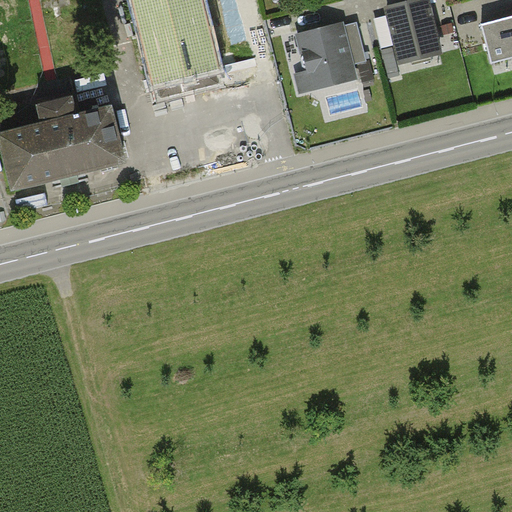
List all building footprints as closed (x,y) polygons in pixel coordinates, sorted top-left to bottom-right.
[(201,0),(134,0),(156,84),(218,69),(201,0)] [(428,1),(388,11),(390,17),(376,20),(383,47),(395,44),(400,62),(440,52),(428,1)] [(511,58),(511,18),(482,26),(492,64),(511,58)] [(343,22),(292,34),(305,91),(356,80),(343,22)] [(0,135),(13,188),(124,161),(111,108),(81,115),(76,96),(38,106),(43,125),(0,135)]
